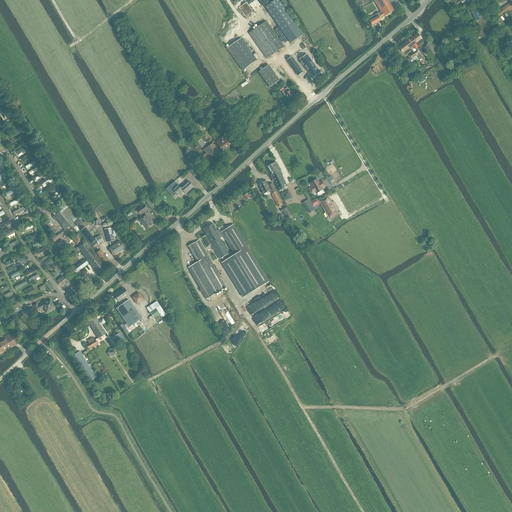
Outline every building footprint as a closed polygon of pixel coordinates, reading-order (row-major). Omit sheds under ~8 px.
[(278,0),(275,0),(265,7),(290,43),(303,34),(278,0)] [(378,13),(369,19),(370,21),(369,22),(372,26),(381,21),(380,19),(383,17),(394,10),(387,0),(373,0),(380,10),(381,13),(379,15),(378,13)] [(509,13),(511,11),(511,5),(511,3),(493,14),(496,19),(508,11),(509,13)] [(267,58),(284,46),(266,21),(249,33),(267,58)] [(418,34),(412,38),(416,43),(418,46),(423,42),(418,34)] [(412,38),(405,43),(411,51),(415,48),(414,45),(416,43),(412,38)] [(243,70),(256,61),(241,39),(228,48),(243,70)] [(426,45),(432,53),(436,50),(430,42),(426,45)] [(405,43),(399,48),(403,53),(405,52),(407,54),(411,51),(405,43)] [(417,50),(413,52),(417,58),(418,57),(420,61),(423,58),(417,50)] [(307,55),(299,60),(300,61),(301,62),(300,62),(301,63),(301,62),(303,65),(302,65),(303,65),(310,76),(313,81),(314,82),(323,76),(322,75),(319,70),(318,70),(307,55)] [(292,57),(287,60),(292,67),(296,64),(293,59),(292,57)] [(301,70),(296,64),(292,67),(296,73),(301,70)] [(269,87),(279,80),(269,65),(259,72),(269,87)] [(287,88),(282,92),(286,98),(287,97),(290,101),(295,97),(290,91),(287,88)] [(222,151),(231,144),(225,136),(216,142),(217,145),(215,147),(213,144),(204,150),(209,157),(220,149),(222,151)] [(280,170),(276,163),(268,167),(272,175),(270,176),(271,175),(279,191),(287,187),(279,171),(280,170)] [(319,183),(317,180),(310,184),(312,187),(309,189),(312,194),(315,192),(316,194),(323,190),(322,188),(326,186),(323,181),(319,183)] [(175,181),(166,189),(172,197),(176,194),(177,195),(183,190),(186,194),(194,187),(189,181),(181,188),(175,181)] [(268,185),(266,181),(259,185),(264,195),(270,191),(279,208),(283,206),(272,184),(270,185),(269,184),(268,185)] [(328,196),(319,201),(329,219),(338,214),(336,211),(339,210),(335,204),(333,205),(328,196)] [(151,208),(156,205),(151,198),(146,201),(151,208)] [(313,207),(319,204),(316,199),(310,202),(313,207)] [(308,200),(303,204),(309,214),(314,210),(308,200)] [(75,226),(69,218),(73,216),(73,215),(68,208),(70,207),(66,202),(52,212),(54,216),(59,212),(69,226),(73,228),(75,226)] [(141,215),(148,210),(144,205),(137,211),(141,215)] [(287,208),(282,211),(286,218),(292,215),(287,208)] [(54,216),(52,217),(55,221),(57,220),(64,230),(69,226),(59,212),(54,216)] [(146,230),(153,225),(146,216),(140,221),(146,230)] [(209,226),(207,228),(210,232),(211,231),(212,233),(213,232),(214,233),(215,232),(217,235),(218,235),(220,238),(223,237),(221,233),(219,230),(217,231),(213,224),(212,225),(211,225),(210,225),(210,226),(209,226)] [(225,230),(221,233),(223,237),(235,255),(228,259),(222,263),(243,298),(269,282),(234,225),(225,230)] [(95,241),(85,227),(80,231),(90,244),(95,241)] [(207,235),(202,238),(207,247),(211,245),(220,259),(229,254),(220,238),(218,235),(217,235),(215,232),(214,233),(213,232),(212,233),(211,231),(210,232),(207,228),(206,228),(205,229),(204,229),(203,230),(207,235)] [(107,242),(113,241),(112,235),(110,229),(104,230),(107,242)] [(77,246),(83,241),(77,234),(71,238),(77,246)] [(98,245),(103,242),(100,236),(95,239),(98,245)] [(207,299),(226,288),(199,240),(188,247),(197,262),(188,267),(207,299)] [(96,273),(104,267),(85,242),(78,248),(96,273)] [(113,256),(124,248),(119,242),(109,249),(113,256)] [(104,263),(107,260),(100,250),(96,253),(104,263)] [(76,273),(88,264),(84,260),(72,269),(76,273)] [(124,289),(114,296),(118,302),(128,295),(124,289)] [(139,293),(132,298),(137,304),(143,300),(139,293)] [(37,303),(33,305),(36,311),(40,309),(43,308),(46,313),(55,309),(50,300),(41,304),(38,306),(37,303)] [(129,327),(141,319),(128,301),(116,309),(129,327)] [(156,309),(150,313),(153,318),(159,314),(156,309)] [(98,339),(105,334),(97,322),(98,322),(95,317),(88,322),(92,329),(98,339)] [(120,326),(126,335),(128,333),(122,324),(120,326)] [(115,346),(124,340),(120,333),(111,339),(115,346)] [(0,354),(15,345),(9,335),(5,337),(6,339),(0,342),(0,354)] [(93,341),(92,338),(84,343),(89,350),(97,345),(95,340),(93,341)] [(88,382),(95,378),(80,352),(73,356),(88,382)]
